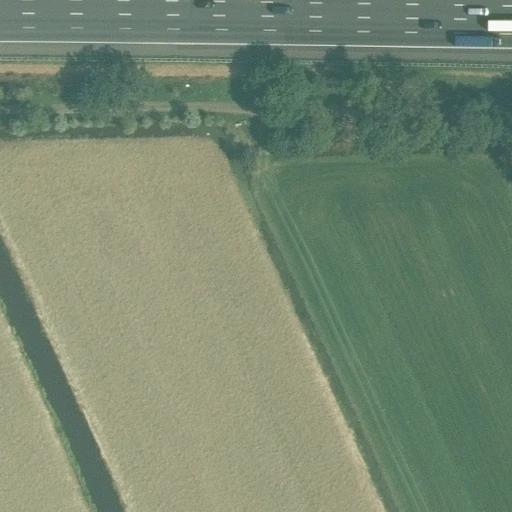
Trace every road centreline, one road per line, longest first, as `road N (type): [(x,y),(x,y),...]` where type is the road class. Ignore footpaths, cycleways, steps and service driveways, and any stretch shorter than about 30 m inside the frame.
road 1 (motorway): [(0,20),(511,25)]
road 2 (track): [(511,114),(0,112)]
